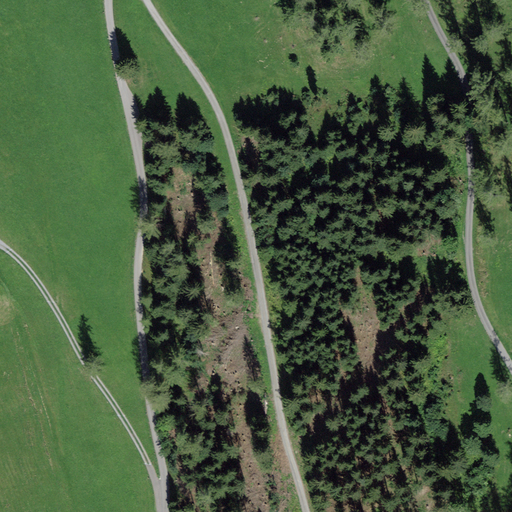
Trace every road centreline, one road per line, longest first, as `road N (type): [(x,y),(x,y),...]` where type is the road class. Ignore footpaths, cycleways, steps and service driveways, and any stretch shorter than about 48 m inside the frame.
road 1 (track): [(147,0),(227,133),(285,441),(306,511)]
road 2 (track): [(162,511),(136,274),(140,170),(107,0)]
road 3 (track): [(511,368),(471,279),(463,77),(425,0)]
road 4 (track): [(0,244),(34,276),(135,437),(162,510)]
